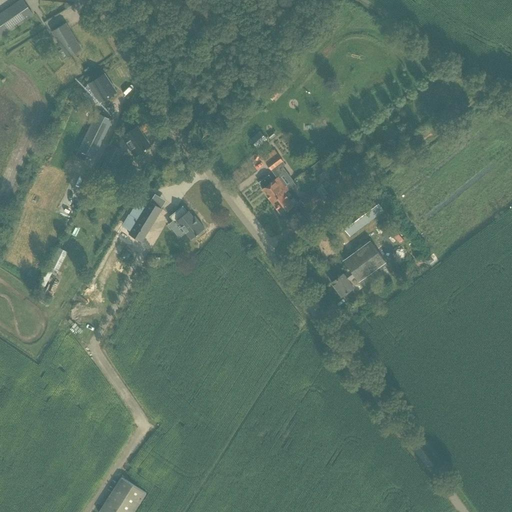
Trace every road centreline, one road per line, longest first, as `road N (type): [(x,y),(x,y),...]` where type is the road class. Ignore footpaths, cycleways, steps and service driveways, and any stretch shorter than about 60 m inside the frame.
road 1 (unclassified): [(464,511),(201,164),(96,0)]
road 2 (track): [(511,92),(485,82),(264,248)]
